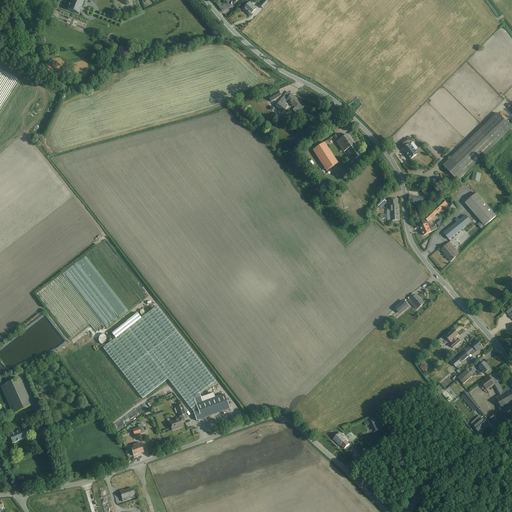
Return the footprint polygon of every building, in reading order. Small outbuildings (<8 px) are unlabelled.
[(71,0),(68,10),(79,14),(84,2),(81,0),(71,0)] [(264,0),(259,6),(262,8),(268,3),(264,0)] [(250,15),(256,9),(252,6),(252,5),(250,3),(249,3),(243,9),(250,15)] [(271,102),(281,96),(278,91),(268,98),(271,102)] [(300,102),(291,94),(286,100),(295,108),(293,110),(298,114),(304,107),(299,103),(300,102)] [(287,97),(285,95),(281,100),(279,102),(275,106),(283,112),(286,108),(288,106),(283,102),(287,97)] [(497,114),(443,166),(458,181),(511,129),(497,114)] [(336,135),(333,137),(337,143),(344,153),(347,150),(354,160),(361,155),(347,135),(340,140),(336,135)] [(313,151),(327,172),(339,164),(324,143),(313,151)] [(403,150),(411,160),(418,154),(415,151),(417,149),(413,143),(410,145),(410,144),(403,150)] [(465,203),(484,226),(496,217),(476,193),(465,203)] [(418,205),(420,205),(423,206),(424,198),(410,196),(409,202),(418,203),(418,205)] [(400,221),(400,220),(399,205),(398,205),(398,199),(389,200),(389,206),(390,206),(391,221),(400,221)] [(445,206),(442,202),(425,218),(426,218),(421,222),(423,225),(429,221),(429,222),(445,206)] [(335,216),(343,224),(346,220),(338,212),(335,216)] [(457,223),(444,233),(449,240),(465,227),(459,220),(457,218),(454,220),(457,223)] [(427,225),(420,228),(424,236),(437,229),(436,226),(432,228),(430,223),(427,225)] [(441,250),(451,262),(454,259),(454,260),(454,259),(459,255),(454,248),(451,250),(447,245),(441,250)] [(413,294),(409,297),(408,299),(410,301),(409,302),(417,310),(424,304),(417,295),(416,296),(413,294)] [(396,309),(399,313),(407,306),(404,302),(396,309)] [(197,409),(196,405),(194,399),(216,382),(157,306),(103,348),(142,399),(168,379),(193,412),(197,409)] [(456,338),(459,335),(454,330),(446,337),(452,344),(450,345),(453,348),(461,342),(458,339),(457,339),(456,338)] [(105,334),(104,334),(103,334),(102,335),(101,336),(100,336),(100,337),(100,338),(100,339),(100,340),(100,341),(101,342),(102,342),(102,343),(103,343),(104,343),(105,343),(106,343),(107,343),(107,342),(108,342),(108,341),(109,340),(109,339),(109,338),(109,337),(108,337),(108,336),(107,335),(106,334),(105,334)] [(477,341),(474,345),(454,361),(458,366),(469,356),(468,355),(471,353),(473,355),(477,352),(483,347),(477,341)] [(427,361),(423,366),(427,371),(432,366),(427,361)] [(485,363),(481,366),(479,367),(485,374),(486,373),(487,376),(493,372),(490,369),(485,363)] [(458,379),(463,385),(472,377),(467,371),(458,379)] [(481,383),(484,387),(498,377),(495,373),(489,378),(489,377),(481,383)] [(3,386),(15,414),(32,406),(19,379),(3,386)] [(511,388),(511,389),(509,391),(496,398),(502,409),(511,403),(511,385),(511,386),(511,388)] [(466,393),(463,395),(476,411),(479,408),(466,393)] [(197,409),(193,412),(196,421),(201,419),(230,409),(224,395),(215,398),(213,394),(201,398),(200,395),(194,399),(196,405),(197,409)] [(176,407),(180,418),(169,422),(172,431),(184,426),(182,422),(185,421),(183,416),(186,414),(183,405),(176,407)] [(376,418),(368,421),(372,429),(376,427),(378,431),(382,430),(376,418)] [(483,419),(473,427),(479,433),(488,425),(483,419)] [(133,430),(134,436),(144,432),(142,424),(138,425),(139,428),(133,430)] [(9,436),(13,444),(24,439),(23,438),(31,434),(29,429),(21,433),(20,431),(9,436)] [(340,433),(333,440),(340,446),(341,445),(346,451),(351,446),(347,442),(348,441),(345,437),(344,438),(340,433)] [(130,448),(131,452),(133,456),(144,453),(140,443),(133,446),(133,447),(130,448)] [(119,492),(123,502),(131,499),(130,496),(134,495),(132,488),(124,491),(124,490),(119,492)]
